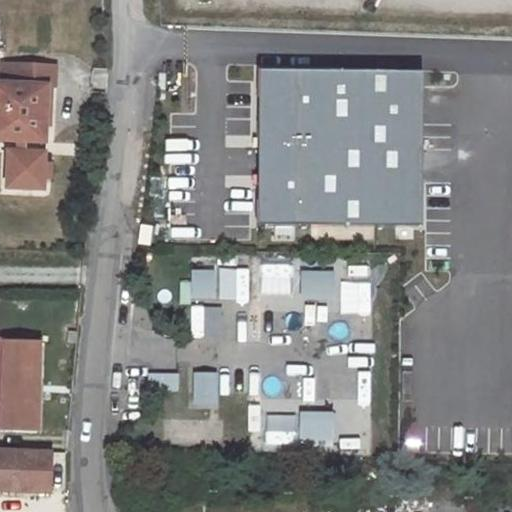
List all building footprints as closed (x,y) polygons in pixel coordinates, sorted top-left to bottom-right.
[(53,90),(54,70),(2,68),(1,87),(0,87),(0,142),(17,143),(16,156),(7,155),(6,190),(41,192),(41,183),(42,166),(42,157),(40,157),(40,144),(43,145),(45,90),(53,90)] [(430,222),(430,68),(258,69),(259,223),(430,222)] [(50,167),(42,166),(41,183),(49,183),(50,167)] [(218,269),(193,269),(193,299),(218,299),(218,269)] [(338,272),(302,272),(302,300),(338,300),(338,272)] [(39,435),(42,341),(6,340),(3,433),(39,435)] [(219,373),(194,373),(194,403),(219,403),(219,373)] [(179,374),(149,374),(149,392),(179,392),(179,374)] [(337,411),(303,411),(303,441),(337,440),(337,411)] [(0,452),(0,492),(50,493),(52,454),(0,452)]
